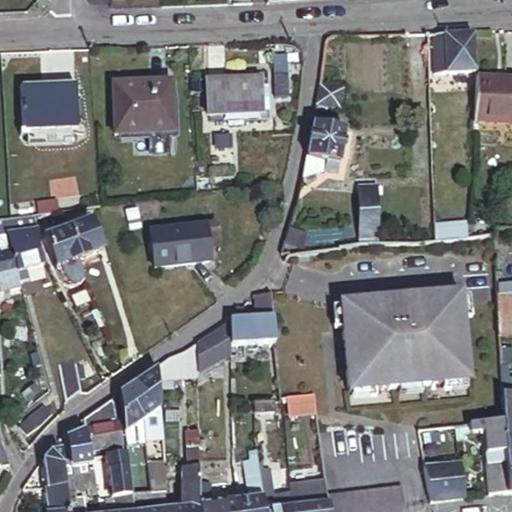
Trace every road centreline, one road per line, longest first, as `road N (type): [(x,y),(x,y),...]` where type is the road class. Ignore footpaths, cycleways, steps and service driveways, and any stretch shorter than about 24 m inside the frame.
road 1 (residential): [(318,22),(296,177),(280,241),(259,278),(213,320),(57,429),(10,489),(4,511)]
road 2 (residential): [(70,33),(318,22)]
road 3 (unknown): [(259,278),(310,285),(467,278)]
road 4 (residential): [(318,22),(511,10)]
